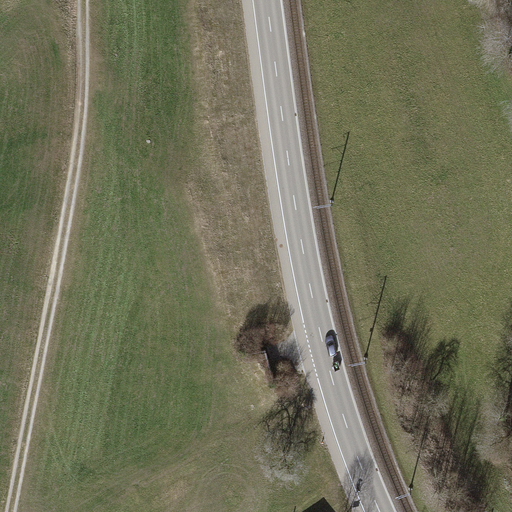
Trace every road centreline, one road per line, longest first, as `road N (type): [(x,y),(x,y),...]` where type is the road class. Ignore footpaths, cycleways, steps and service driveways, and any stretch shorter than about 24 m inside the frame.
road 1 (secondary): [(380,511),(319,326),(267,0)]
road 2 (track): [(82,0),(83,114),(18,511)]
